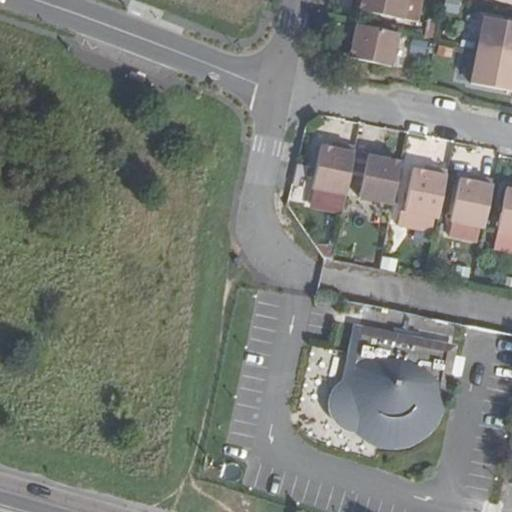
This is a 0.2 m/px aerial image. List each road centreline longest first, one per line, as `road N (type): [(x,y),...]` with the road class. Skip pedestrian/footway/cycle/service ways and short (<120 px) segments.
road 1 (residential): [(277,90),(255,221),(279,260),(292,270),(511,317)]
road 2 (residential): [(277,90),(32,0)]
road 3 (residential): [(277,90),(511,142)]
